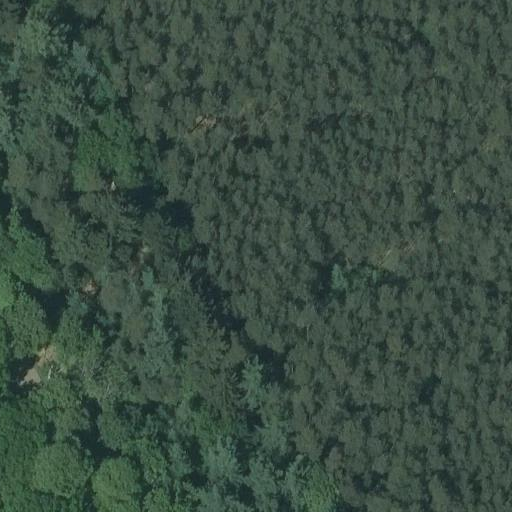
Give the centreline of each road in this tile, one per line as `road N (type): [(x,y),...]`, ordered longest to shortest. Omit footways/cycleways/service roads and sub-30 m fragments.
road 1 (track): [(6,327),(511,228)]
road 2 (track): [(112,511),(0,315)]
